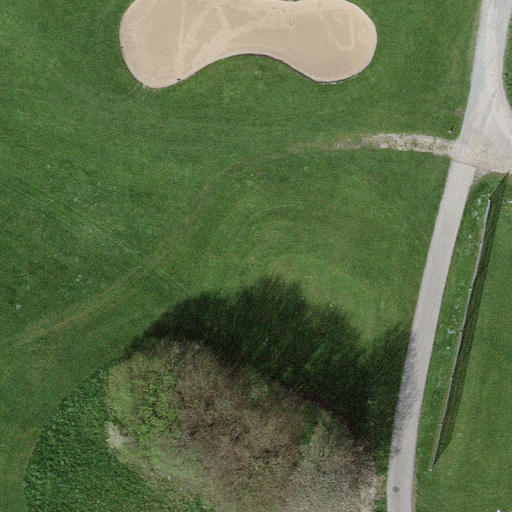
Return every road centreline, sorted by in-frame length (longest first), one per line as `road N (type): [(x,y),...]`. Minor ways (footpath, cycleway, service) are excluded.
road 1 (track): [(401,511),(403,443),(467,150)]
road 2 (track): [(502,0),(467,150),(511,170)]
